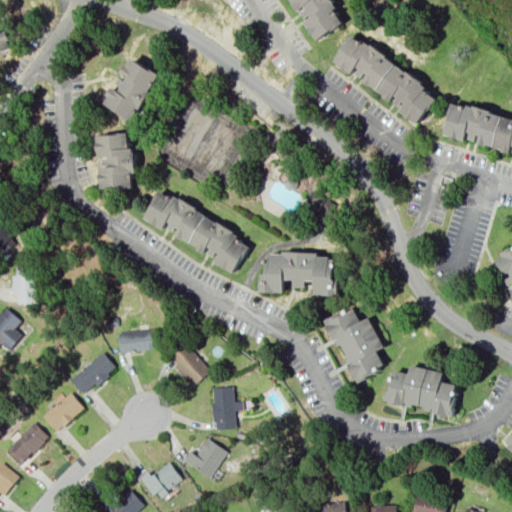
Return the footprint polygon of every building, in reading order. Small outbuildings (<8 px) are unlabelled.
[(323,42),(308,23),(311,20),(294,0),(338,0),(347,11),(343,14),(349,21),(323,42)] [(0,54),(16,49),(0,2),(0,54)] [(418,129),(399,114),(402,110),(354,73),(352,77),(334,63),(354,37),(365,46),(368,42),(435,93),(432,97),(439,102),(418,129)] [(131,121),(105,103),(136,58),(162,75),(131,121)] [(511,152),(469,138),(468,142),(446,135),(457,104),(470,108),(471,104),(511,117),(511,152)] [(94,131),(128,128),(129,144),(139,144),(142,181),(136,181),(137,191),(99,194),(94,131)] [(333,217),(307,200),(315,188),(341,205),(333,217)] [(236,276),(217,263),(220,259),(169,226),(166,232),(145,219),(163,190),(175,198),(178,194),(247,238),(243,244),(252,250),(236,276)] [(8,250),(0,242),(0,220),(19,239),(8,250)] [(339,301),(317,299),(317,284),(308,283),(308,288),(299,288),(299,282),(289,282),(288,296),(267,295),(269,251),(341,255),(339,301)] [(511,251),(499,256),(511,291),(511,251)] [(17,266),(17,274),(13,274),(14,304),(39,303),(38,265),(17,266)] [(8,307),(0,317),(0,344),(11,353),(32,326),(8,307)] [(326,324),(355,309),(362,323),(371,318),(388,351),(378,356),(385,369),(357,383),(326,324)] [(159,350),(121,354),(119,333),(157,329),(159,350)] [(197,387),(176,357),(193,344),(215,375),(197,387)] [(76,376),(105,352),(118,368),(89,392),(76,376)] [(389,403),(396,371),(412,374),(414,365),(450,373),(448,384),(461,387),(454,418),(389,403)] [(235,389),(237,427),(216,428),(214,390),(235,389)] [(46,417),(73,390),(88,405),(61,432),(46,417)] [(9,450),(36,423),(51,438),(24,465),(9,450)] [(187,460),(213,478),(230,451),(209,437),(201,449),(196,446),(187,460)] [(142,477),(154,495),(160,491),(165,499),(179,489),(176,485),(186,479),(172,457),(142,477)] [(23,475),(0,502),(0,470),(7,462),(23,475)] [(99,502),(108,511),(141,511),(149,505),(133,488),(117,503),(108,493),(99,502)] [(413,511),(419,491),(454,500),(450,511),(413,511)] [(351,511),(313,511),(313,507),(351,503),(351,511)]
